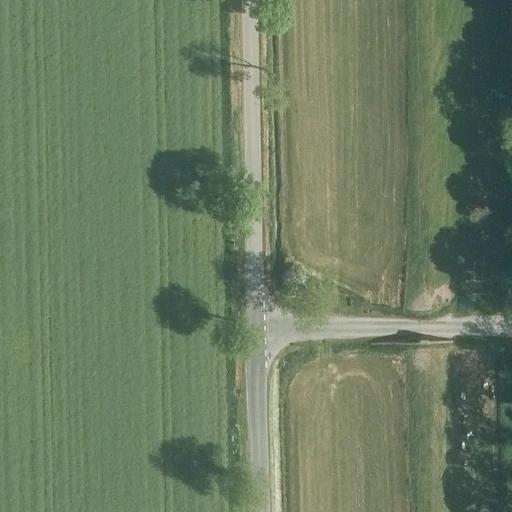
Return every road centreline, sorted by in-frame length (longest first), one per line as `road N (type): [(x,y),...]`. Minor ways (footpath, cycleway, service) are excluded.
road 1 (unclassified): [(256,330),(247,0)]
road 2 (tertiary): [(511,324),(256,330)]
road 3 (tertiary): [(256,330),(261,511)]
